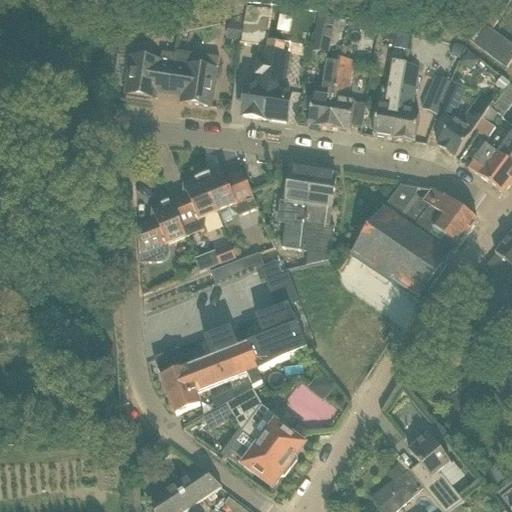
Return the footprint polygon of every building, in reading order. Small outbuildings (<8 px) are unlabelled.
[(246,9),(241,45),(266,48),(271,12),(246,9)] [(239,42),(243,14),(231,18),(231,22),(229,22),(227,40),(239,42)] [(330,57),(337,20),(337,17),(318,14),(318,18),(311,53),(330,57)] [(511,61),(511,47),(482,25),(470,42),(505,70),(511,61)] [(397,35),(395,49),(408,51),(410,37),(397,35)] [(460,60),(464,49),(455,45),(451,57),(460,60)] [(244,117),(265,121),(285,124),(290,94),(283,93),(288,58),(282,57),(284,48),(276,47),(271,46),(269,55),(262,54),(256,89),(249,88),(244,117)] [(471,73),(480,62),(469,53),(460,64),(471,73)] [(125,96),(126,96),(149,99),(150,94),(157,95),(160,75),(172,77),(174,66),(176,56),(162,54),(161,63),(131,58),(125,96)] [(212,109),(212,108),(220,60),(176,54),(176,56),(174,66),(172,77),(185,79),(181,99),(189,100),(189,105),(212,109)] [(327,59),(325,76),(321,99),(309,98),(307,111),(312,112),(309,128),(330,131),(340,61),(327,59)] [(362,129),(366,107),(349,104),(355,64),(340,61),(330,131),(350,134),(351,127),(362,129)] [(379,108),(374,138),(395,141),(406,66),(393,64),(389,92),(383,92),(381,109),(379,108)] [(395,141),(415,144),(420,115),(412,114),(420,68),(406,66),(395,141)] [(440,112),(450,86),(451,84),(436,78),(423,111),(438,117),(440,112)] [(503,92),(510,84),(502,78),(496,86),(503,92)] [(52,99),(48,82),(34,85),(38,102),(52,99)] [(498,102),(510,111),(511,107),(511,86),(510,85),(498,102)] [(465,91),(450,86),(440,112),(455,118),(465,91)] [(480,98),(474,107),(461,126),(455,122),(437,148),(456,160),(476,131),(477,133),(492,112),(491,112),(495,106),(480,98)] [(488,125),(492,128),(499,117),(492,112),(477,133),(481,135),(488,125)] [(496,131),(492,128),(488,125),(481,135),(489,140),(496,131)] [(511,136),(510,140),(502,134),(493,146),(490,150),(511,166),(511,136)] [(469,171),(486,183),(504,196),(511,185),(511,166),(490,150),(486,147),(469,171)] [(203,179),(218,215),(229,210),(239,218),(258,210),(244,174),(226,181),(222,171),(203,179)] [(284,229),(281,251),(302,254),(313,174),(292,171),(287,203),(292,204),(288,229),(284,229)] [(331,211),(337,178),(313,174),(302,254),(309,254),(330,257),(335,229),(323,227),(326,210),(331,211)] [(172,204),(186,240),(205,232),(207,219),(218,215),(203,179),(184,187),(188,197),(172,204)] [(416,197),(418,190),(401,188),(383,213),(450,262),(478,223),(446,199),(445,200),(435,193),(431,192),(424,203),(416,197)] [(157,222),(138,229),(141,265),(160,264),(162,263),(164,262),(167,261),(169,258),(170,254),(170,250),(169,247),(186,240),(172,204),(153,211),(157,222)] [(383,213),(352,255),(391,282),(391,283),(420,302),(421,301),(450,262),(383,213)] [(511,235),(487,266),(507,282),(511,274),(511,235)] [(221,267),(236,261),(232,249),(216,255),(221,267)] [(329,263),(330,257),(309,254),(306,268),(329,263)] [(212,275),(217,286),(261,269),(257,258),(212,275)] [(217,360),(163,381),(177,417),(200,408),(196,396),(259,372),(261,375),(293,360),(308,353),(309,353),(299,327),(298,328),(280,282),(250,294),(256,312),(206,332),(217,360)] [(338,355),(352,364),(355,360),(362,365),(363,362),(367,365),(375,354),(371,352),(372,349),(369,347),(376,337),(372,335),(380,324),(360,310),(352,322),(351,321),(334,346),(341,351),(338,355)] [(157,357),(160,372),(183,366),(180,351),(157,357)] [(310,389),(322,400),(335,387),(322,375),(310,389)] [(479,381),(462,394),(473,408),(490,395),(479,381)] [(260,414),(264,408),(255,392),(233,404),(228,407),(235,420),(243,434),(291,470),(297,462),(297,457),(304,447),(283,432),(287,427),(275,418),(271,423),(260,414)] [(214,402),(218,412),(228,407),(233,404),(230,396),(214,402)] [(203,420),(210,433),(235,420),(228,407),(218,412),(203,420)] [(285,478),(291,470),(243,434),(226,456),(253,476),(254,474),(273,489),(281,479),(285,478)] [(449,442),(443,435),(439,438),(445,445),(449,442)] [(454,511),(461,507),(465,504),(453,489),(442,474),(452,466),(428,437),(409,453),(425,472),(415,480),(441,511),(454,511)] [(394,482),(397,484),(409,473),(402,462),(393,469),(394,471),(388,475),(394,482)] [(188,511),(223,489),(198,471),(156,501),(156,511),(188,511)] [(384,511),(398,511),(414,498),(405,488),(383,509),(384,511)] [(141,511),(141,490),(128,490),(128,511),(141,511)] [(251,511),(241,504),(231,497),(226,505),(235,511),(251,511)]
